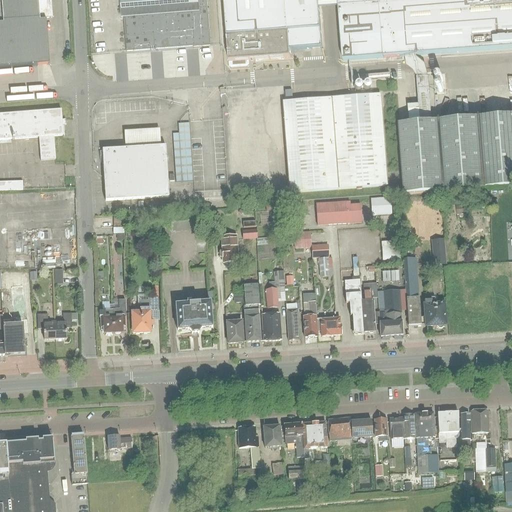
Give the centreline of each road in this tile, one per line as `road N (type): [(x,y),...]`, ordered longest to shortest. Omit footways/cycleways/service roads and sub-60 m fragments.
road 1 (unclassified): [(83,91),(511,58)]
road 2 (unclassified): [(166,420),(502,399)]
road 3 (tertiary): [(164,376),(500,358)]
road 4 (unclassified): [(91,380),(83,91)]
road 5 (unclassified): [(0,428),(166,420)]
